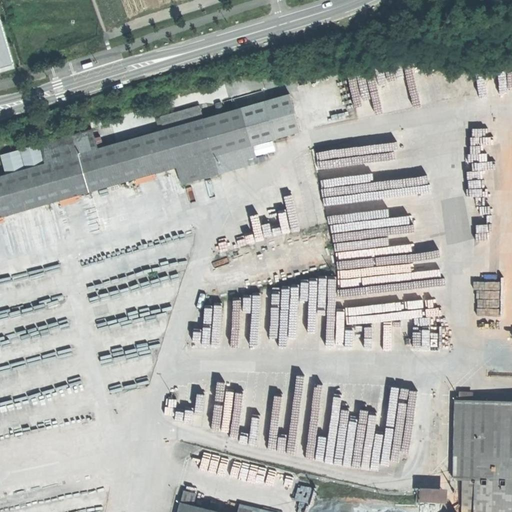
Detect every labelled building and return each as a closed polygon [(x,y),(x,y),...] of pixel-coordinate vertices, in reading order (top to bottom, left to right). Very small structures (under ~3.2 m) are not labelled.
[(0,68),(14,65),(0,18),(0,68)] [(351,74),(357,113),(376,111),(374,97),(390,95),(386,69),(351,74)] [(290,94),(242,108),(253,146),(301,132),(290,94)] [(204,119),(201,106),(161,117),(165,131),(204,119)] [(218,115),(204,119),(215,157),(253,146),(242,108),(224,113),(223,109),(217,111),(218,115)] [(215,157),(204,119),(165,131),(98,149),(46,164),(6,175),(0,176),(0,217),(178,167),(215,157)] [(46,164),(98,149),(92,130),(41,144),(46,164)] [(1,156),(6,175),(46,164),(41,144),(1,156)] [(257,158),(253,146),(215,157),(220,174),(266,161),(264,156),(257,158)] [(220,174),(215,157),(178,167),(183,184),(220,174)] [(483,275),(482,317),(503,318),(504,276),(483,275)] [(254,342),(253,296),(236,296),(236,303),(206,304),(206,322),(212,322),(212,335),(224,335),(224,343),(254,342)] [(511,511),(511,400),(455,400),(454,479),(464,479),(462,511),(473,511),(474,482),(476,482),(476,480),(493,480),(492,511),(511,511)] [(211,476),(228,477),(231,456),(214,455),(211,476)] [(262,475),(264,466),(247,462),(242,482),(251,484),(253,473),(262,475)] [(492,511),(493,480),(476,480),(476,482),(474,511),(492,511)] [(422,488),(422,502),(451,501),(451,487),(422,488)] [(182,503),(194,506),(197,495),(185,492),(182,503)] [(216,511),(194,506),(182,503),(179,511),(216,511)]
